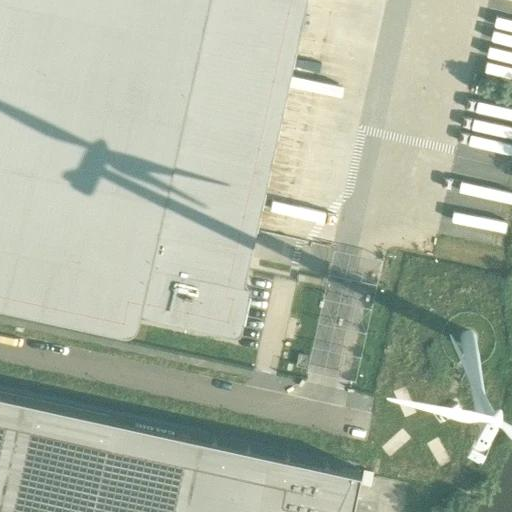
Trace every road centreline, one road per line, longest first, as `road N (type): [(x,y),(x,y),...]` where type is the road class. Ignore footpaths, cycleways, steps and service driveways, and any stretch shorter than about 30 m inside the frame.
road 1 (unclassified): [(0,346),(408,435)]
road 2 (unknown): [(362,226),(404,239),(438,229),(496,45)]
